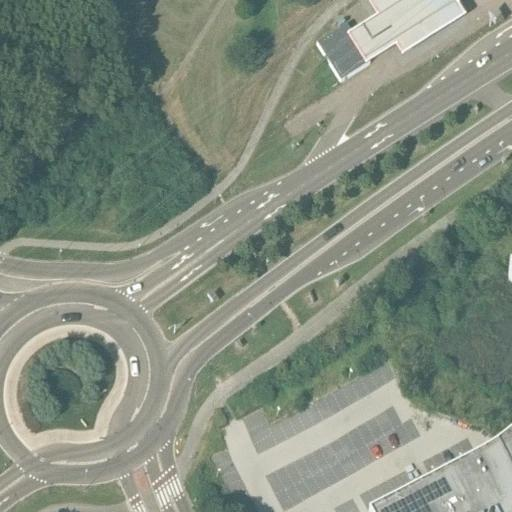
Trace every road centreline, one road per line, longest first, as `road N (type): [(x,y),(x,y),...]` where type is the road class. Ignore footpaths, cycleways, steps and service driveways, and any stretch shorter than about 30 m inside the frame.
road 1 (primary): [(164,428),(189,367),(219,341),(511,131)]
road 2 (primary): [(160,381),(190,339),(511,106)]
road 3 (primary): [(511,52),(235,231)]
road 4 (trunk): [(235,231),(119,274),(0,265)]
road 5 (primary): [(235,231),(106,299)]
road 6 (primary): [(116,446),(117,421),(138,373),(128,339),(113,324)]
road 7 (primary): [(113,324),(85,313),(54,315),(25,329),(0,360)]
road 8 (primary): [(235,231),(136,317)]
